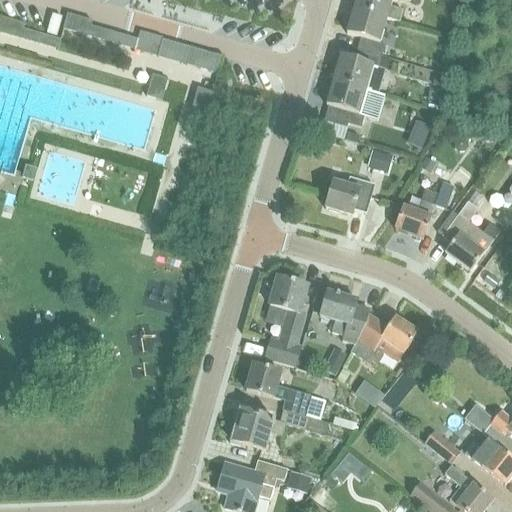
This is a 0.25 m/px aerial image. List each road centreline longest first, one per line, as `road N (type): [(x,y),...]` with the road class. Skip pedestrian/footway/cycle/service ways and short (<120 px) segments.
road 1 (residential): [(139,511),(168,497),(185,474),(256,238)]
road 2 (residential): [(511,358),(385,272),(256,238)]
road 3 (residential): [(256,238),(321,0)]
